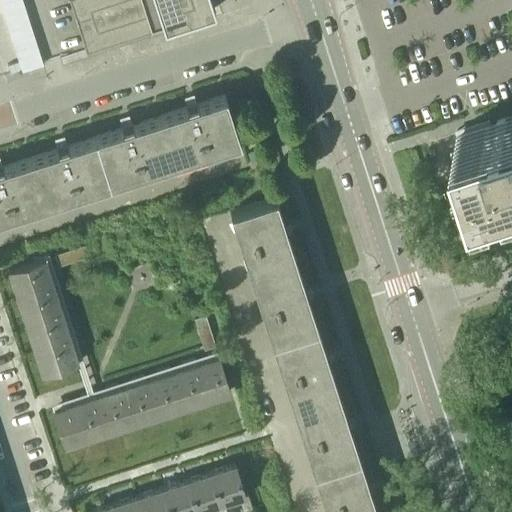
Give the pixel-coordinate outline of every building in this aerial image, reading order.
[(29,0),(4,0),(25,69),(47,62),(29,0)] [(69,0),(86,50),(215,8),(211,0),(69,0)] [(188,106),(160,115),(174,160),(239,139),(225,94),(197,103),(195,97),(186,100),(188,106)] [(95,136),(109,181),(174,160),(160,115),(132,124),(130,118),(120,121),(122,127),(95,136)] [(479,127),(458,133),(482,208),(503,201),(498,186),(511,181),(511,118),(509,119),(508,117),(489,123),(490,125),(479,129),(479,127)] [(57,148),(30,157),(44,202),(109,181),(95,136),(67,145),(65,139),(56,142),(57,148)] [(0,216),(44,202),(30,157),(2,166),(0,160),(0,159),(0,216)] [(230,210),(251,275),(296,260),(275,196),(230,210)] [(89,255),(85,244),(54,254),(58,265),(89,255)] [(82,359),(48,252),(43,253),(44,257),(8,268),(41,372),(82,359)] [(316,325),(296,260),(251,275),(272,340),(316,325)] [(215,345),(205,314),(194,317),(204,348),(215,345)] [(293,405),(337,390),(316,325),(272,340),(293,405)] [(223,353),(53,408),(65,444),(230,391),(220,361),(225,359),(223,353)] [(359,455),(337,390),(293,405),(313,470),(359,455)] [(377,511),(359,455),(313,470),(327,511),(377,511)] [(245,494),(235,462),(210,470),(221,502),(224,500),(239,496),(244,510),(252,507),(248,493),(245,494)] [(221,502),(210,470),(187,478),(197,509),(200,508),(215,503),(218,511),(228,511),(224,500),(221,502)] [(197,509),(187,478),(163,485),(171,511),(188,511),(191,511),(201,511),(200,508),(197,509)] [(171,511),(163,485),(140,493),(145,511),(171,511)] [(145,511),(140,493),(116,501),(119,511),(145,511)] [(119,511),(116,501),(92,508),(93,511),(119,511)]
